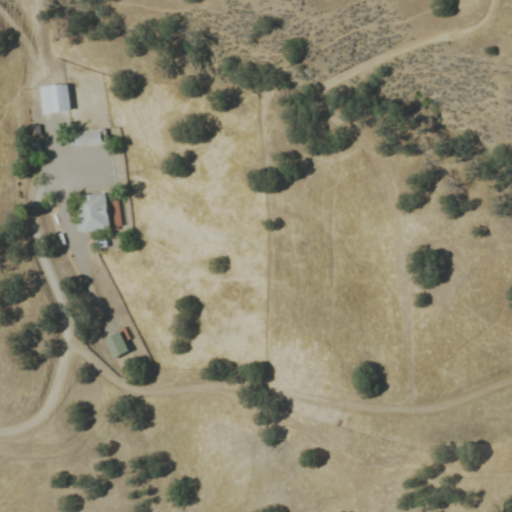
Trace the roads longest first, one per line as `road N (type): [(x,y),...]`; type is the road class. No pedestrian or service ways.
road 1 (track): [(62,352),(78,350),(144,393),(242,384),(376,408),(429,407),(511,379)]
road 2 (track): [(213,385),(331,452),(349,472),(362,511)]
road 3 (track): [(337,459),(366,471),(421,463),(511,473)]
